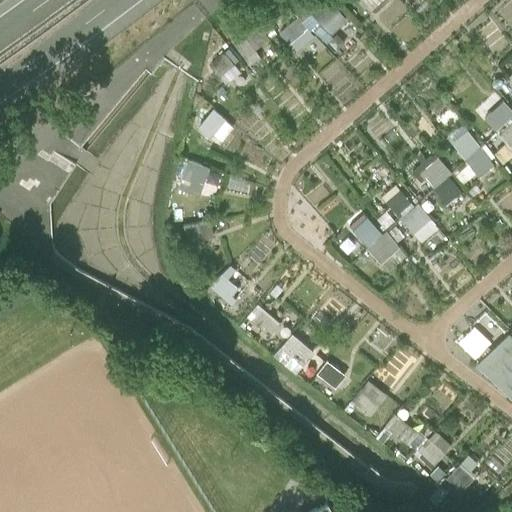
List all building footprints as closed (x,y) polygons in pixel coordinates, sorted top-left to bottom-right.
[(325,0),(310,15),(327,32),(342,17),(326,0),(325,0)] [(205,65),(222,83),(241,64),(224,47),(205,65)] [(477,116),(491,128),(510,108),(496,96),(477,116)] [(190,129),(211,141),(223,120),(202,108),(190,129)] [(509,150),(511,147),(511,116),(510,114),(491,128),(509,150)] [(474,144),(460,159),(474,172),(488,157),(474,144)] [(413,170),(427,185),(443,170),(429,155),(413,170)] [(179,158),(169,182),(201,195),(211,171),(179,158)] [(427,186),(441,201),(455,188),(441,173),(427,186)] [(378,195),(405,232),(422,219),(395,183),(378,195)] [(361,211),(345,226),(362,245),(378,230),(361,211)] [(184,252),(210,243),(202,219),(176,228),(184,252)] [(422,219),(409,232),(418,241),(432,228),(422,219)] [(382,268),(400,251),(380,230),(362,247),(382,268)] [(271,350),(301,376),(314,361),(284,335),(271,350)] [(487,356),(478,366),(511,399),(511,340),(507,335),(487,356)] [(363,418),(381,397),(362,381),(344,401),(363,418)] [(381,417),(373,436),(410,451),(406,460),(432,471),(443,443),(381,417)] [(332,511),(327,502),(310,511),(332,511)]
